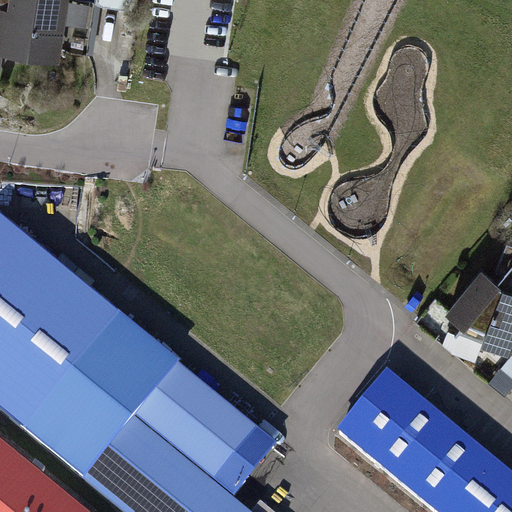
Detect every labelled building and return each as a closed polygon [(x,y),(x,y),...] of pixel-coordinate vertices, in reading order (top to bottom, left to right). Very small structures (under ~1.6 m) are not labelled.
[(2,32),(0,31),(0,78),(6,79),(10,44),(74,52),(79,0),(27,0),(26,10),(5,8),(2,32)] [(63,189),(31,183),(27,205),(59,211),(63,189)] [(256,511),(232,490),(276,435),(7,217),(0,225),(0,408),(125,511),(256,511)] [(511,244),(507,243),(497,271),(511,276),(511,244)] [(511,341),(511,290),(479,273),(452,310),(466,320),(461,326),(510,347),(511,341)] [(511,356),(493,378),(509,392),(511,387),(511,356)] [(511,511),(511,471),(388,372),(342,430),(445,511),(511,511)] [(71,511),(0,451),(0,511),(71,511)]
